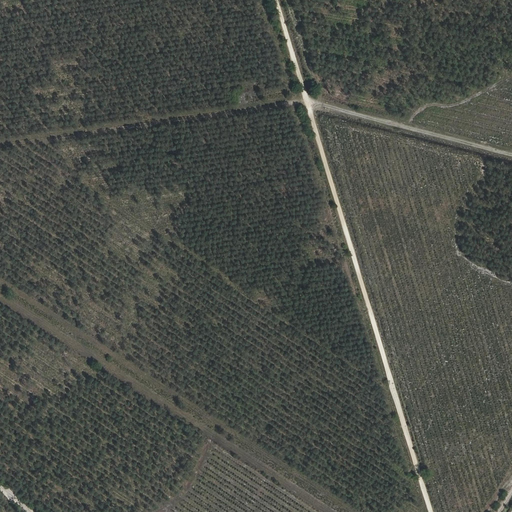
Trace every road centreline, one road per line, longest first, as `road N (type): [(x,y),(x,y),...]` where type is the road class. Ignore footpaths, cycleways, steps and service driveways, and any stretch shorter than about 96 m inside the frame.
road 1 (track): [(431,511),(276,0)]
road 2 (track): [(307,103),(511,154)]
